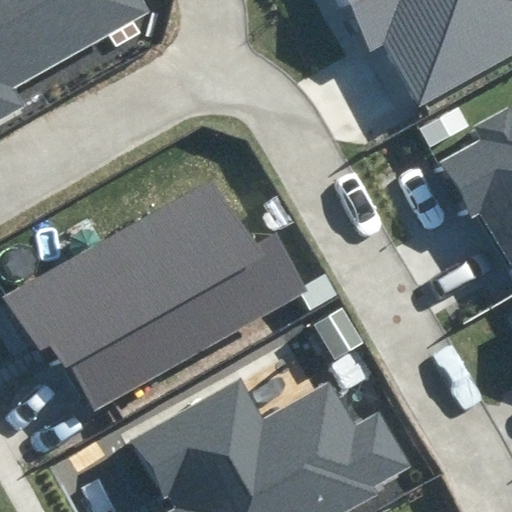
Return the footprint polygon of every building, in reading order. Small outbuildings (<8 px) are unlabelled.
[(0,0),(0,116),(26,102),(18,87),(152,13),(145,0),(0,0)] [(511,0),(338,0),(369,55),(384,47),(416,104),(511,50),(511,0)] [(483,137),(439,161),(509,287),(511,285),(511,108),(478,127),(483,137)] [(58,353),(92,413),(306,291),(274,236),(255,248),(217,182),(8,301),(43,361),(58,353)] [(170,511),(335,511),(408,471),(377,416),(349,431),(328,394),(266,429),(242,386),(133,447),(170,511)]
